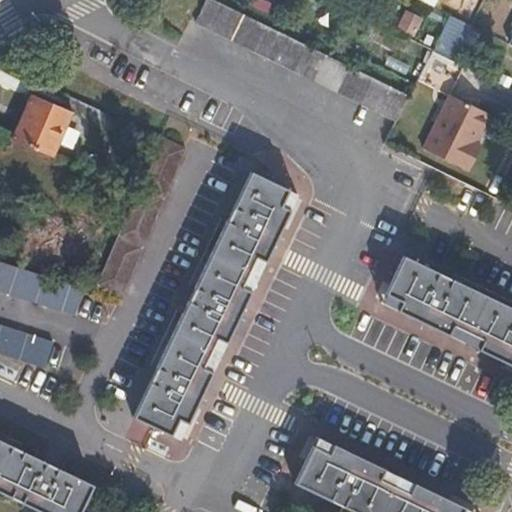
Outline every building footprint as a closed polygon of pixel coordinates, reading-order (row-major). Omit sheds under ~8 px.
[(408,97),(214,0),(208,0),(197,23),(395,122),(408,97)] [(404,11),(396,29),(411,35),(419,17),(404,11)] [(447,56),(463,22),(448,15),(432,49),(447,56)] [(101,83),(107,65),(90,59),(82,76),(101,83)] [(51,157),(69,112),(64,110),(28,95),(10,140),(51,157)] [(491,116),(449,95),(447,101),(488,122),(491,116)] [(87,119),(93,107),(70,96),(64,110),(69,112),(87,119)] [(477,143),(488,122),(447,101),(423,149),(469,173),(482,146),(477,143)] [(115,136),(122,120),(93,107),(87,119),(86,123),(115,136)] [(158,137),(130,123),(124,137),(153,149),(158,137)] [(117,297),(183,149),(158,137),(153,149),(93,285),(117,297)] [(178,441),(295,197),(249,175),(134,419),(178,441)] [(0,291),(73,314),(81,288),(0,262),(0,291)] [(511,313),(402,262),(381,306),(511,369),(511,313)] [(0,353),(43,367),(51,341),(0,325),(0,353)] [(466,511),(315,440),(295,484),(354,511),(466,511)] [(81,511),(94,488),(0,443),(0,493),(40,511),(81,511)]
